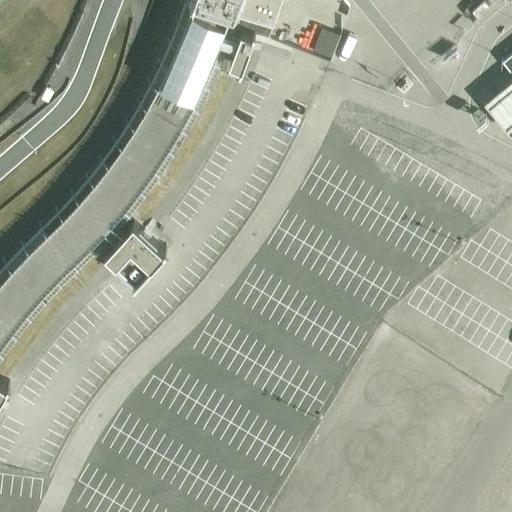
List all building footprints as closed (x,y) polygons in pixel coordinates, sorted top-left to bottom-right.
[(194,0),(194,2),(204,6),(190,44),(170,89),(158,109),(130,153),(112,178),(83,212),(37,257),(14,283),(0,299),(0,341),(21,313),(61,270),(92,238),(110,220),(127,199),(144,177),(158,158),(173,134),(184,114),(194,95),(203,77),(209,63),(213,54),(229,11),(240,15),(273,25),(282,0),(194,0)] [(240,15),(237,26),(242,28),(254,32),(269,37),(273,25),(240,15)] [(319,41),(339,48),(347,26),(327,19),(319,41)] [(230,60),(242,65),(254,32),(242,28),(230,60)] [(511,52),(503,60),(511,71),(511,52)] [(511,88),(487,109),(511,139),(511,88)] [(105,251),(136,279),(165,247),(134,219),(105,251)] [(10,397),(23,404),(37,378),(24,371),(10,397)] [(0,397),(8,384),(0,378),(0,397)]
